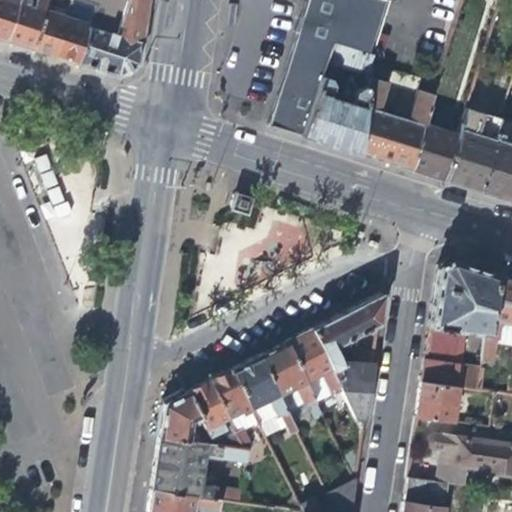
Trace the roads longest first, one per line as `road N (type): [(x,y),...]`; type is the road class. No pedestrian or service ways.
road 1 (tertiary): [(459,217),(159,122)]
road 2 (residential): [(122,371),(407,243)]
road 3 (residential): [(375,511),(407,243)]
road 4 (secondary): [(122,371),(159,122)]
road 5 (residential): [(159,122),(0,73)]
road 6 (secondary): [(102,511),(122,371)]
road 7 (secondary): [(159,122),(176,0)]
